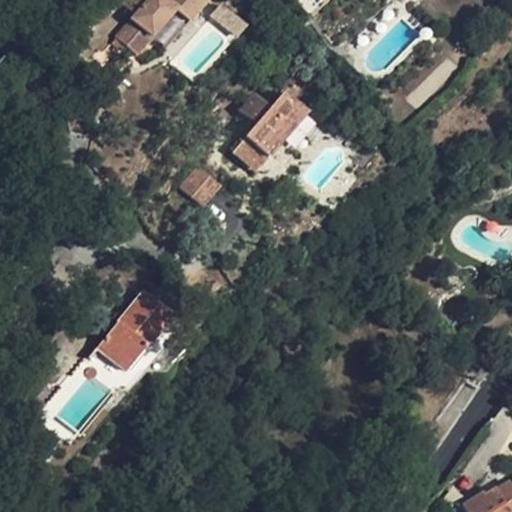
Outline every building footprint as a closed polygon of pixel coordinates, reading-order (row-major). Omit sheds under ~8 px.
[(134,16),(115,37),(136,56),(151,38),(176,10),(187,22),(207,0),(126,0),(122,5),(134,16)] [(289,0),(292,2),(305,16),(320,0),(289,0)] [(253,172),(306,113),(284,93),(271,108),(255,94),(241,111),(256,125),(231,152),(253,172)] [(197,165),(178,186),(198,204),(217,183),(197,165)] [(32,273),(12,299),(36,317),(42,322),(62,296),(32,273)] [(170,315),(143,292),(96,349),(125,373),(147,347),(145,345),(170,315)] [(12,299),(0,314),(0,336),(13,347),(36,317),(12,299)] [(42,322),(36,317),(13,347),(19,352),(42,322)] [(44,381),(28,369),(18,383),(35,394),(44,381)] [(511,511),(511,487),(498,496),(495,491),(484,497),(483,495),(463,506),(467,511),(511,511)]
